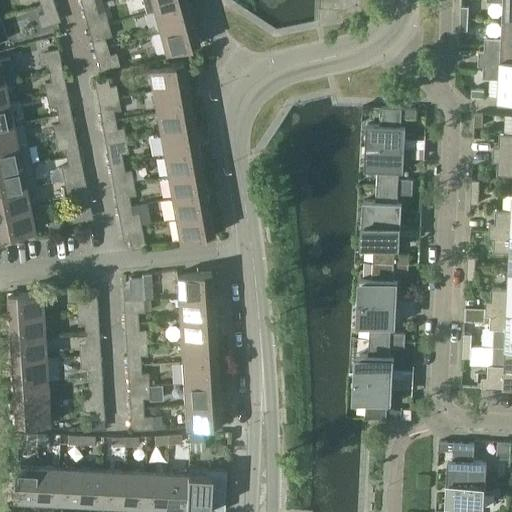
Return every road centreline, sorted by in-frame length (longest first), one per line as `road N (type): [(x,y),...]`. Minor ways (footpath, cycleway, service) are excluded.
road 1 (residential): [(448,103),(438,418),(511,421)]
road 2 (tertiary): [(264,511),(250,252)]
road 3 (residential): [(0,271),(250,252)]
road 4 (tertiary): [(250,252),(230,127),(239,92)]
road 5 (tertiary): [(239,92),(264,74),(383,38)]
